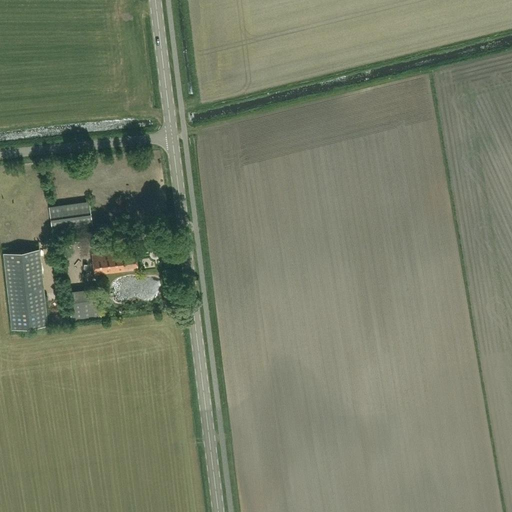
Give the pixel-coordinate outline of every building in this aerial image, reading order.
[(17,196),(3,199),(9,220),(23,216),(17,196)] [(89,199),(49,205),(53,229),(92,223),(89,199)] [(49,328),(48,323),(40,247),(4,251),(12,327),(40,324),(41,329),(49,328)] [(94,273),(137,267),(135,247),(92,253),(94,273)] [(98,286),(68,290),(72,320),(102,316),(98,286)] [(101,302),(112,302),(111,291),(101,292),(101,302)]
